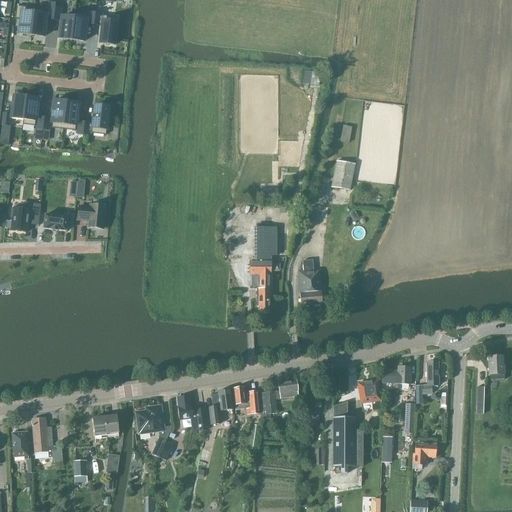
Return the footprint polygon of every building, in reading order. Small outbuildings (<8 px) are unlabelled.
[(50,1),(47,20),(54,21),(55,8),(56,2),(50,1)] [(19,35),(31,36),(35,8),(16,6),(14,27),(20,28),(19,35)] [(35,8),(31,36),(43,37),(46,14),(34,13),(35,8)] [(75,13),(72,41),(84,42),(86,24),(88,24),(88,25),(94,25),(95,13),(89,12),(89,14),(75,13)] [(59,39),(72,41),(75,13),(74,13),(74,18),(62,16),(59,39)] [(95,13),(94,25),(100,26),(100,25),(102,26),(100,44),(114,46),(118,18),(101,16),(101,14),(95,13)] [(23,125),(27,98),(14,96),(12,119),(24,120),(23,125)] [(39,99),(27,98),(23,125),(35,127),(39,99)] [(51,128),(63,130),(66,102),(54,101),(51,128)] [(78,104),(66,102),(63,130),(75,131),(78,104)] [(84,122),(83,135),(89,135),(89,133),(106,135),(109,107),(95,106),(92,124),(90,124),(91,123),(84,122)] [(3,126),(1,145),(8,146),(10,126),(9,126),(3,126)] [(344,126),(341,142),(349,144),(352,127),(344,126)] [(337,162),(332,188),(350,191),(355,166),(337,162)] [(28,222),(39,223),(41,205),(40,205),(29,204),(29,210),(20,209),(14,208),(14,209),(11,209),(10,217),(13,218),(11,231),(27,233),(28,225),(28,222)] [(328,204),(324,240),(344,242),(347,206),(328,204)] [(87,228),(103,229),(105,208),(89,206),(89,208),(79,207),(77,221),(88,222),(87,228)] [(43,229),(44,229),(51,230),(51,231),(52,231),(52,230),(56,231),(56,232),(57,232),(57,231),(65,232),(66,232),(66,231),(66,227),(72,227),(73,215),(67,214),(66,218),(45,215),(43,228),(43,229)] [(277,257),(277,228),(256,228),(256,263),(250,263),(249,275),(260,275),(260,288),(257,288),(256,305),(259,305),(259,313),(268,313),(268,297),(271,297),(271,256),(277,257)] [(302,306),(322,304),(318,271),(314,271),(312,261),(303,263),(304,271),(298,272),(302,306)] [(496,380),(505,379),(504,366),(503,366),(503,356),(489,356),(489,375),(496,375),(496,380)] [(427,386),(415,386),(416,404),(422,403),(422,394),(432,394),(431,386),(438,386),(438,363),(427,363),(427,386)] [(383,370),(383,384),(395,384),(394,388),(400,388),(400,385),(410,385),(411,368),(398,367),(398,371),(383,370)] [(279,391),(259,393),(261,420),(272,420),(271,414),(277,414),(275,399),(299,397),(297,380),(278,382),(279,391)] [(320,380),(312,385),(316,390),(323,385),(320,380)] [(361,403),(381,400),(378,380),(358,383),(361,403)] [(483,405),(484,387),(478,387),(476,414),(482,415),(483,405)] [(249,407),(250,415),(260,414),(257,391),(245,393),(245,388),(233,389),(235,409),(249,407)] [(213,407),(209,408),(211,425),(219,424),(217,408),(220,407),(220,411),(232,410),(230,391),(218,392),(218,395),(211,395),(213,407)] [(191,411),(189,396),(177,398),(180,420),(197,418),(199,430),(206,429),(204,409),(196,410),(196,411),(191,411)] [(347,403),(333,407),(333,467),(340,467),(340,474),(347,474),(347,467),(362,467),(362,430),(355,430),(355,418),(347,418),(347,403)] [(405,434),(413,434),(414,404),(406,404),(405,434)] [(146,411),(135,413),(139,435),(158,432),(165,431),(164,428),(161,406),(150,407),(150,411),(146,411)] [(316,430),(316,429),(318,429),(319,413),(305,412),(305,418),(307,418),(307,429),(308,429),(308,430),(310,435),(313,435),(316,430)] [(116,417),(104,418),(106,435),(118,434),(116,417)] [(104,418),(92,420),(95,437),(101,436),(102,439),(107,438),(106,435),(104,418)] [(52,466),(62,465),(61,447),(52,448),(51,433),(47,433),(45,419),(32,420),(35,460),(52,458),(52,466)] [(256,450),(259,426),(254,425),(250,449),(256,450)] [(27,433),(11,434),(13,458),(28,457),(27,433)] [(165,442),(158,439),(150,457),(158,460),(165,442)] [(390,441),(382,441),(382,465),(390,465),(390,441)] [(426,457),(435,457),(435,444),(416,443),(415,456),(413,456),(412,464),(426,465),(426,457)] [(203,449),(201,459),(208,460),(209,450),(203,449)] [(316,451),(315,466),(323,467),(324,451),(316,451)] [(120,456),(108,455),(106,473),(117,475),(120,456)] [(87,462),(74,462),(74,477),(87,477),(87,462)] [(379,511),(380,500),(372,500),(371,511),(379,511)] [(411,502),(410,511),(426,511),(427,502),(411,502)]
